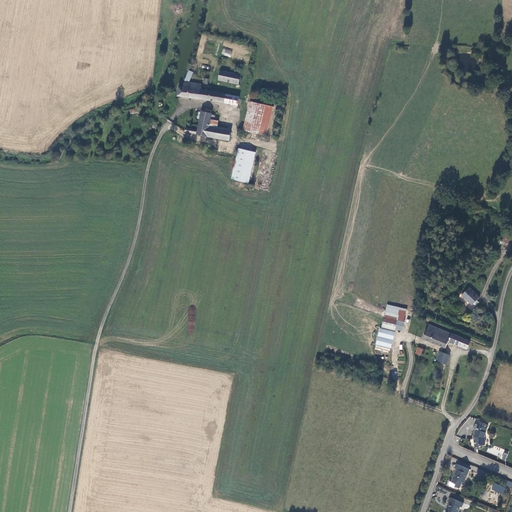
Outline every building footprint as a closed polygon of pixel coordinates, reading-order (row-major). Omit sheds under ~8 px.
[(221,54),(230,57),(232,51),(223,48),(221,54)] [(239,84),(241,75),(221,70),(219,80),(239,84)] [(179,86),(178,96),(217,101),(238,106),(240,96),(226,94),(227,93),(218,92),(218,91),(201,89),(201,84),(185,81),(184,87),(179,86)] [(266,105),(252,101),(245,128),(259,131),(266,105)] [(266,105),(259,131),(267,134),(275,107),(266,105)] [(186,132),(208,136),(210,126),(211,120),(215,121),(216,115),(212,114),(212,113),(202,111),(201,112),(199,112),(198,118),(200,118),(198,130),(186,128),(186,132)] [(231,136),(232,130),(218,128),(210,126),(208,136),(230,140),(231,136)] [(234,179),(248,183),(256,153),(242,149),(234,179)] [(500,241),(511,245),(511,238),(503,235),(500,241)] [(471,304),(478,296),(467,286),(460,294),(471,304)] [(385,306),(381,329),(393,332),(394,329),(401,330),(402,322),(404,310),(385,306)] [(470,342),(428,325),(422,339),(445,348),(447,342),(466,350),(470,342)] [(379,329),(376,346),(391,350),(394,332),(379,329)] [(415,353),(420,356),(423,349),(418,347),(415,353)] [(448,355),(441,352),(438,361),(445,364),(448,355)] [(485,430),(477,426),(472,438),(474,438),(473,440),(474,448),(478,448),(479,446),(484,446),(483,439),(484,436),(484,434),(485,430)] [(469,469),(470,466),(457,460),(456,463),(469,469)] [(462,484),(468,470),(456,466),(454,470),(455,471),(450,483),(455,485),(454,488),(457,490),(460,483),(462,484)] [(505,489),(494,485),(491,491),(502,496),(505,489)] [(462,504),(449,499),(447,503),(448,504),(447,509),(446,511),(456,511),(458,508),(460,509),(462,504)] [(477,502),(475,507),(488,511),(496,511),(497,510),(477,502)]
